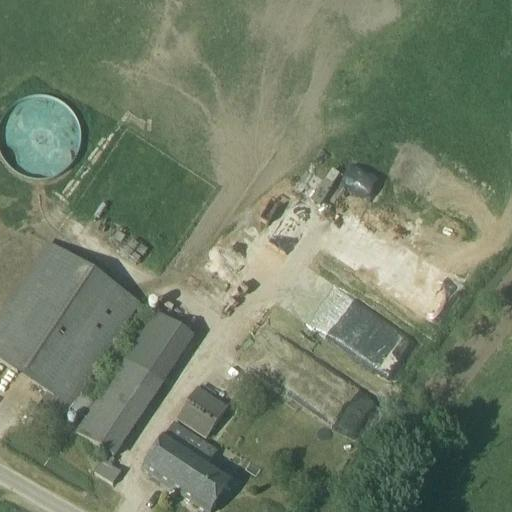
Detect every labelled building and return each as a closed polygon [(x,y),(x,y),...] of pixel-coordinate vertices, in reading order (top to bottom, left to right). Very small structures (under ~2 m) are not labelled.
[(7,112),(5,115),(2,119),(1,121),(0,124),(0,123),(0,153),(1,156),(3,159),(5,163),(7,165),(8,167),(11,170),(12,171),(16,174),(20,176),(24,178),(28,179),(33,180),(38,181),(43,181),(45,180),(48,180),(51,179),(56,177),(60,175),(64,173),(68,170),(69,168),(71,166),(74,162),(76,160),(77,157),(79,153),(79,152),(80,149),(81,147),(81,144),(81,141),(81,138),(81,134),(81,133),(80,130),(80,127),(78,123),(77,120),(75,117),(73,114),(71,111),(69,109),(66,106),(62,103),(60,102),(57,101),(54,99),(52,99),(48,98),(44,97),(40,97),(35,97),(32,97),(30,98),(26,99),(23,100),(20,101),(18,103),(14,105),(12,107),(10,109),(7,112)] [(76,434),(107,455),(116,461),(116,460),(166,386),(151,377),(126,360),(89,415),(75,405),(141,305),(48,244),(0,316),(0,363),(48,395),(38,409),(61,425),(71,410),(86,420),(76,434)] [(229,410),(199,391),(177,422),(207,442),(229,410)] [(168,437),(145,472),(204,511),(213,511),(233,483),(208,466),(217,454),(176,427),(169,438),(168,437)] [(116,460),(116,461),(107,455),(95,474),(114,487),(124,472),(114,465),(117,461),(116,460)]
